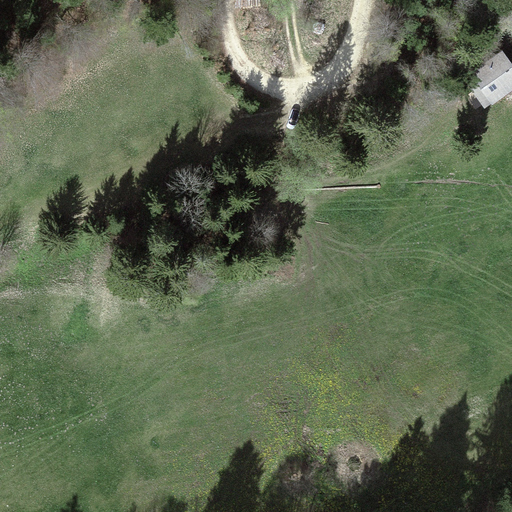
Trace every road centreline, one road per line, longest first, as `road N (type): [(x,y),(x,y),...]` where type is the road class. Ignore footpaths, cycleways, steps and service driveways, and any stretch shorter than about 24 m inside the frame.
road 1 (track): [(290,0),(299,95),(280,160),(295,264),(287,295),(264,311)]
road 2 (track): [(226,0),(228,39),(252,78),(275,93),(299,95),(339,75),(368,0)]
